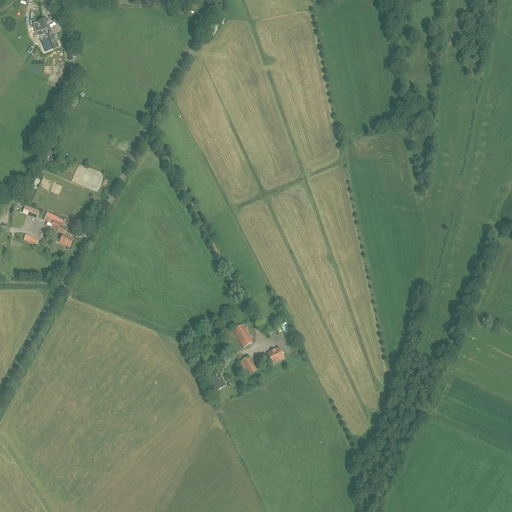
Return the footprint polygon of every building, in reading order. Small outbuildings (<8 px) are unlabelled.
[(40,36),(43,35),(52,33),(51,29),(49,29),(47,19),(38,22),(40,31),(39,32),(40,36)] [(50,52),(49,51),(59,47),(62,46),(59,41),(57,42),(54,35),(44,39),(46,44),(38,47),(41,55),(50,52)] [(39,212),(26,206),(23,214),(37,219),(39,212)] [(48,213),(46,216),(49,218),(47,221),(53,225),(52,227),(59,230),(58,232),(64,235),(60,243),(69,247),(73,239),(65,235),(67,229),(61,226),(64,221),(48,213)] [(21,241),(34,246),(37,240),(24,234),(21,241)] [(273,328),(266,332),(269,338),(276,334),(273,328)] [(235,335),(243,348),(254,342),(246,329),(235,335)] [(272,352),(268,354),(272,361),(273,363),(276,361),(283,358),(278,348),(275,350),(274,351),(273,352),(272,351),(272,352)] [(257,370),(249,356),(240,361),(244,370),(246,369),(250,375),(257,370)] [(221,376),(217,378),(216,375),(209,379),(213,388),(214,387),(216,391),(226,385),(221,376)]
